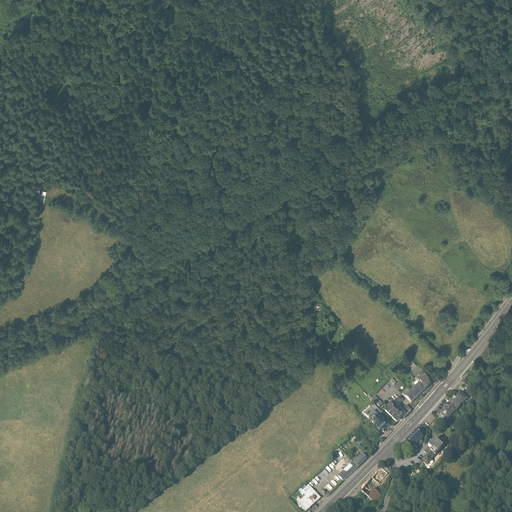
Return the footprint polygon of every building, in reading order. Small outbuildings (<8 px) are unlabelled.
[(44,179),(37,177),(35,185),(38,185),(34,199),(43,201),(46,191),(42,190),(44,179)] [(407,365),(412,370),(416,365),(412,361),(407,365)] [(419,384),(420,383),(426,389),(430,384),(421,374),(418,377),(419,378),(416,381),(419,384)] [(419,384),(410,392),(416,398),(426,389),(420,383),(419,384)] [(411,403),(416,398),(410,392),(407,389),(403,392),(406,396),(405,397),(411,403)] [(461,393),(456,398),(463,404),(468,399),(464,396),(461,393)] [(383,405),(374,396),(371,399),(379,408),(383,405)] [(399,397),(385,411),(397,423),(400,420),(400,421),(401,421),(402,420),(402,418),(410,410),(407,406),(402,411),(397,406),(403,401),(399,397)] [(456,398),(452,402),(459,408),(463,404),(456,398)] [(452,402),(449,406),(455,412),(459,408),(452,402)] [(378,416),(381,413),(374,405),(370,408),(374,412),(377,416),(378,416)] [(449,406),(445,410),(451,416),(455,412),(449,406)] [(447,420),(451,416),(445,410),(440,415),(446,421),(447,420)] [(378,417),(378,416),(377,416),(374,412),(368,418),(379,430),(385,424),(381,419),(380,420),(378,417)] [(455,428),(447,420),(446,421),(444,424),(452,431),(455,428)] [(424,432),(419,428),(406,441),(413,448),(415,446),(417,448),(422,442),(420,441),(423,438),(420,436),(424,432)] [(423,460),(427,464),(443,448),(435,440),(431,444),(430,444),(430,445),(428,447),(431,450),(427,455),(423,460)] [(421,450),(427,455),(431,450),(428,447),(426,445),(421,450)] [(366,460),(362,455),(353,464),(358,468),(366,460)] [(350,466),(338,477),(342,481),(343,482),(358,468),(353,464),(351,462),(348,464),(350,466)] [(380,485),(389,475),(382,468),(373,478),(380,485)] [(320,499),(308,485),(300,494),(302,496),(303,495),(305,497),(298,504),(305,511),(306,511),(320,499)] [(363,492),(371,499),(374,495),(367,488),(363,492)]
